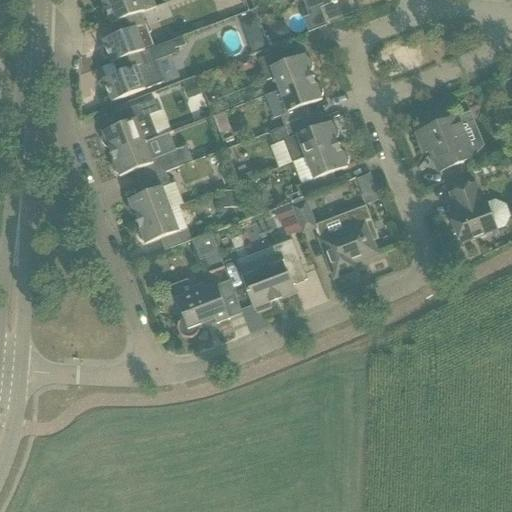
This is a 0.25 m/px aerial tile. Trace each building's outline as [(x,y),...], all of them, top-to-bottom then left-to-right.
[(145,13),(139,0),(110,0),(103,3),(105,8),(103,9),(103,12),(103,16),(105,19),(108,21),(110,20),(112,26),(117,24),(140,14),(145,13)] [(262,0),(250,0),(254,9),(265,5),(262,0)] [(353,14),(348,0),(316,0),(321,10),(303,17),(308,31),(353,14)] [(145,26),(140,14),(117,24),(121,35),(103,42),(105,47),(104,48),(103,51),(104,55),(106,58),(108,60),(110,59),(112,65),(117,63),(117,62),(149,50),(156,48),(147,25),(145,26)] [(156,48),(149,50),(152,58),(175,49),(186,46),(182,37),(156,48)] [(163,84),(152,58),(149,50),(117,62),(117,63),(122,74),(104,81),(105,86),(104,87),(103,90),(104,94),(106,97),(109,99),(110,98),(112,104),(163,84)] [(308,59),(306,59),(305,56),(287,63),(282,52),(259,61),(267,82),(275,79),(280,91),(313,79),(311,72),(312,71),(313,67),(312,64),(310,61),(308,59)] [(318,85),(316,86),(313,79),(280,91),(288,113),(280,117),(285,129),(308,119),(304,108),(322,101),(321,98),(322,97),(323,94),(323,90),(321,87),(318,85)] [(159,113),(154,101),(117,115),(121,126),(103,133),(104,136),(103,137),(102,141),(102,144),(104,147),(107,149),(109,149),(111,156),(145,143),(158,138),(149,117),(159,113)] [(463,134),(476,128),(470,113),(458,118),(445,124),(443,120),(431,125),(432,129),(417,135),(425,154),(433,151),(437,159),(434,160),(439,173),(474,159),(474,158),(463,134)] [(333,126),(332,127),(331,124),(313,131),(308,119),(285,129),(270,134),(275,146),(283,143),(291,165),(306,159),(339,146),(336,139),(338,139),(339,135),(338,132),(336,129),(333,126)] [(151,161),(145,143),(111,156),(114,163),(113,163),(112,167),(112,170),(114,173),(117,176),(119,175),(120,178),(138,171),(143,183),(166,174),(193,164),(187,147),(151,161)] [(334,187),(330,176),(348,169),(347,166),(348,165),(349,161),(348,158),(346,155),(343,153),(342,153),(339,146),(306,159),(314,181),(297,188),(301,200),(334,187)] [(171,186),(166,174),(143,183),(147,194),(129,201),(130,204),(129,205),(128,209),(128,212),(130,215),(133,217),(135,217),(138,224),(170,211),(162,189),(171,186)] [(498,231),(487,203),(484,205),(476,184),(450,194),(458,215),(450,218),(461,246),(498,231)] [(303,201),(292,205),(303,234),(316,229),(306,203),(304,204),(303,201)] [(169,251),(192,242),(179,208),(170,211),(138,224),(140,231),(139,231),(138,235),(138,238),(141,241),(143,244),(145,243),(146,246),(164,239),(169,251)] [(343,221),(347,231),(320,241),(335,280),(350,274),(357,272),(354,265),(378,256),(373,242),(378,240),(366,208),(345,216),(343,221)] [(225,270),(211,234),(192,242),(200,262),(205,260),(211,275),(225,270)] [(294,286),(308,281),(293,241),(273,249),(276,258),(239,272),(254,311),(256,310),(258,314),(271,309),(269,305),(297,295),(294,286)] [(217,325),(230,320),(216,285),(205,289),(203,285),(191,289),(193,294),(177,300),(183,317),(180,324),(179,323),(178,326),(178,329),(178,332),(180,335),(182,337),(184,339),(187,340),(190,340),(193,339),(196,337),(198,335),(200,333),(199,332),(201,327),(216,321),(217,325)]
